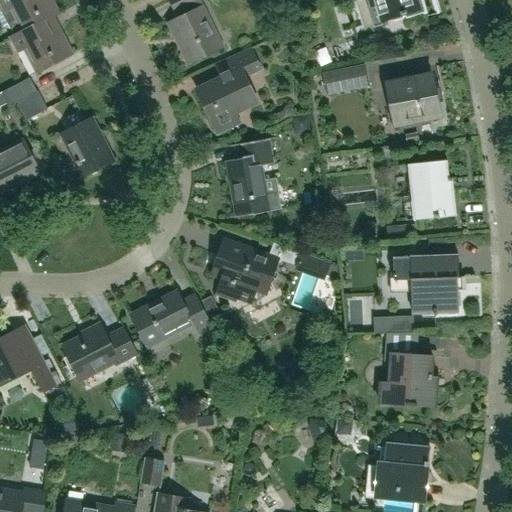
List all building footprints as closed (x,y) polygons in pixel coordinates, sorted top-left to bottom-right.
[(51,16),(57,13),(50,0),(0,0),(0,24),(1,27),(8,29),(12,36),(21,32),(51,16)] [(166,0),(176,18),(165,24),(173,39),(175,38),(188,64),(222,47),(199,0),(166,0)] [(419,0),(367,0),(374,23),(403,14),(404,19),(423,13),(419,0)] [(21,32),(12,36),(9,38),(16,52),(22,49),(35,73),(71,54),(51,16),(21,32)] [(220,78),(195,90),(215,133),(237,123),(233,113),(256,103),(244,77),(259,70),(249,49),(214,65),(220,78)] [(321,81),(325,96),(366,85),(362,70),(321,81)] [(438,116),(430,75),(384,84),(390,111),(398,110),(401,123),(438,116)] [(15,103),(36,92),(28,78),(0,92),(8,107),(15,103)] [(43,101),(57,97),(52,83),(38,88),(43,101)] [(37,92),(36,92),(15,103),(25,121),(46,109),(37,92)] [(78,179),(115,159),(115,158),(112,160),(99,134),(97,135),(89,120),(94,117),(56,136),(78,179)] [(219,220),(268,212),(280,210),(277,192),(265,195),(262,181),(259,166),(272,163),(267,139),(238,144),(241,158),(224,161),(234,216),(219,219),(219,220)] [(0,151),(0,192),(38,172),(21,140),(0,151)] [(407,196),(410,221),(455,216),(451,179),(447,179),(445,161),(406,165),(409,196),(407,196)] [(227,241),(222,257),(216,255),(209,275),(220,279),(214,294),(234,301),(235,298),(250,303),(254,291),(265,294),(277,258),(227,241)] [(410,314),(457,312),(456,279),(457,279),(456,256),(391,258),(392,281),(409,280),(410,314)] [(191,323),(197,334),(211,327),(188,283),(187,284),(196,300),(183,306),(170,281),(169,282),(175,293),(130,316),(124,304),(123,305),(145,347),(191,323)] [(370,328),(389,331),(391,317),(372,314),(370,328)] [(115,366),(135,355),(122,329),(105,337),(99,324),(85,331),(86,333),(60,346),(76,377),(111,359),(115,366)] [(47,359),(42,362),(23,326),(0,338),(0,384),(29,370),(41,393),(56,386),(55,385),(59,383),(47,359)] [(389,358),(386,400),(405,402),(405,405),(434,407),(435,388),(429,387),(431,356),(401,354),(400,359),(389,358)] [(194,430),(211,431),(211,417),(194,417),(194,430)] [(376,471),(376,475),(371,474),(370,489),(394,492),(394,495),(423,498),(428,447),(384,442),(381,471),(376,471)] [(163,461),(143,457),(138,483),(159,487),(163,461)] [(40,511),(44,492),(23,489),(22,494),(0,490),(0,511),(40,511)] [(186,499),(157,494),(153,511),(198,511),(184,510),(186,499)] [(131,511),(133,507),(112,503),(111,508),(65,501),(62,511),(131,511)]
